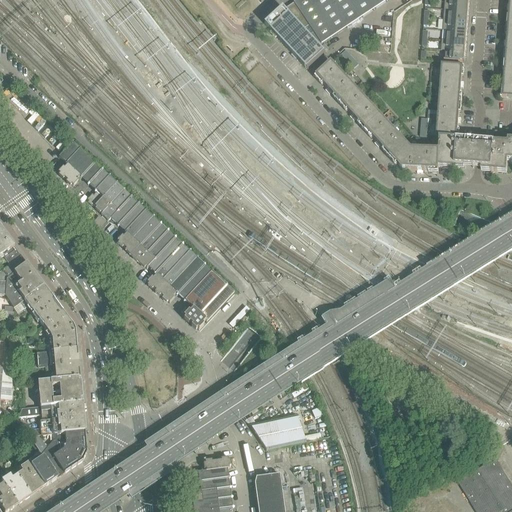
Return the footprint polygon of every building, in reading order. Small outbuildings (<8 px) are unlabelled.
[(300,0),(285,11),(267,27),(308,72),(326,55),(319,48),(336,37),(350,27),(350,26),(360,20),(364,18),(363,17),(373,11),(373,12),(377,10),(376,9),(386,2),(387,3),(390,1),(389,0),(300,0)] [(469,12),(470,2),(445,0),(444,11),(469,12)] [(468,23),(469,12),(444,11),(443,21),(468,23)] [(467,33),(468,23),(443,21),(443,31),(467,33)] [(466,43),(467,33),(443,31),(443,32),(447,32),(446,41),(442,41),(466,43)] [(466,54),(466,43),(442,41),(441,52),(445,52),(466,54)] [(359,66),(346,52),(341,56),(354,70),(359,66)] [(465,64),(466,54),(445,52),(444,62),(465,64)] [(511,63),(504,63),(503,69),(505,69),(504,78),(502,78),(501,84),(504,84),(503,92),(501,92),(501,99),(511,100),(511,63)] [(357,91),(355,89),(332,64),(316,80),(320,85),(322,84),(327,90),(326,92),(330,96),(331,94),(337,101),(336,102),(340,107),(357,91)] [(463,90),(464,85),(464,84),(462,84),(462,75),(464,75),(465,68),(442,66),(441,85),(433,84),(433,89),(440,90),(439,103),(462,104),(462,98),(461,98),(461,89),(463,90)] [(382,118),(369,105),(357,91),(340,107),(345,112),(346,110),(352,117),(350,118),(354,122),(356,121),(362,127),(360,128),(365,133),(382,118)] [(461,125),(461,120),(459,119),(460,111),(461,111),(462,104),(439,103),(432,102),(431,113),(438,113),(438,116),(428,115),(428,120),(438,121),(436,139),(440,139),(456,141),(459,141),(460,134),(458,134),(459,125),(461,125)] [(406,144),(396,134),(399,131),(397,128),(396,129),(394,131),(382,118),(365,133),(370,138),(371,137),(377,143),(375,145),(379,149),(380,148),(386,154),(385,155),(390,160),(406,144)] [(509,137),(509,133),(495,132),(495,140),(500,140),(500,137),(509,137)] [(474,166),(475,142),(459,141),(456,141),(440,139),(439,152),(439,160),(439,169),(456,171),(456,168),(473,169),(474,166)] [(508,164),(509,145),(508,145),(494,144),(481,143),(475,142),(474,166),(473,169),(480,170),(491,170),(490,173),(498,174),(498,171),(507,172),(508,164)] [(102,172),(89,160),(72,144),(66,151),(64,153),(58,159),(65,165),(67,166),(64,170),(62,169),(58,174),(59,176),(58,177),(62,181),(64,180),(67,183),(65,184),(70,188),(71,187),(73,188),(78,183),(76,182),(80,178),(88,186),(102,172)] [(439,169),(439,160),(439,152),(412,151),(406,144),(390,160),(394,165),(395,164),(403,172),(418,172),(417,175),(423,175),(423,173),(432,173),(432,175),(439,175),(439,169)] [(94,208),(116,185),(102,172),(88,186),(96,194),(93,197),(92,196),(87,201),(94,208)] [(110,221),(131,199),(116,185),(94,208),(96,210),(94,211),(99,215),(100,214),(102,215),(102,218),(107,222),(109,222),(110,221)] [(124,250),(153,220),(131,199),(110,221),(116,227),(117,226),(126,235),(123,239),(122,238),(117,243),(118,244),(117,246),(121,250),(123,248),(124,250)] [(146,271),(148,269),(175,240),(153,220),(124,250),(126,251),(124,253),(143,270),(145,269),(146,271)] [(21,258),(0,231),(0,230),(0,259),(2,258),(9,267),(21,258)] [(162,298),(197,261),(175,240),(148,269),(156,276),(153,280),(151,279),(146,284),(148,286),(147,287),(151,291),(152,290),(155,293),(154,294),(158,298),(160,297),(162,298)] [(8,280),(26,266),(21,258),(9,267),(2,272),(8,280)] [(227,301),(233,295),(197,261),(162,298),(163,299),(161,301),(166,305),(167,304),(169,305),(174,300),(172,299),(176,295),(193,310),(189,314),(188,313),(183,318),(185,320),(183,321),(188,325),(189,324),(192,327),(191,328),(195,332),(196,331),(198,332),(203,327),(202,326),(205,323),(206,324),(212,318),(211,317),(213,315),(214,315),(219,310),(218,310),(220,308),(221,308),(225,303),(225,302),(227,300),(227,301)] [(43,288),(34,276),(26,266),(8,280),(2,272),(0,273),(0,296),(5,297),(12,309),(4,308),(4,314),(5,313),(4,321),(13,321),(14,315),(13,314),(13,310),(24,303),(43,288)] [(62,314),(53,302),(43,288),(24,303),(13,310),(17,316),(21,314),(24,311),(27,308),(42,328),(62,314)] [(17,322),(25,317),(23,313),(15,319),(17,322)] [(73,328),(62,314),(42,328),(50,338),(52,343),(53,354),(77,352),(75,334),(73,328)] [(29,356),(28,349),(19,349),(19,357),(29,356)] [(79,381),(77,352),(53,354),(36,355),(36,359),(37,359),(37,360),(36,360),(37,366),(38,371),(50,370),(51,376),(45,377),(46,384),(79,381)] [(0,392),(1,393),(1,383),(19,384),(19,378),(18,372),(5,371),(5,377),(2,377),(3,361),(0,360),(0,392)] [(81,406),(79,381),(46,384),(37,385),(40,410),(81,406)] [(0,418),(0,401),(1,393),(0,392),(0,425),(14,426),(17,420),(0,418)] [(84,434),(81,406),(40,410),(21,412),(18,420),(40,418),(41,423),(39,423),(39,431),(31,432),(29,434),(30,439),(49,437),(84,434)] [(305,444),(300,417),(249,428),(266,453),(305,444)] [(82,463),(86,456),(84,434),(49,437),(50,443),(53,442),(42,456),(41,457),(44,460),(57,480),(77,467),(82,463)] [(498,446),(495,442),(489,446),(491,450),(498,446)] [(193,451),(189,444),(182,448),(186,455),(193,451)] [(57,480),(44,460),(41,457),(36,460),(20,472),(22,475),(16,479),(30,498),(57,480)] [(27,465),(23,459),(17,463),(21,469),(27,465)] [(228,481),(226,470),(229,470),(228,468),(230,468),(230,462),(228,462),(227,460),(220,461),(220,462),(212,463),(211,462),(204,463),(205,465),(203,465),(203,471),(205,471),(206,473),(197,474),(198,483),(199,482),(199,485),(200,492),(201,494),(229,490),(229,489),(229,488),(228,481)] [(511,511),(511,489),(495,462),(459,485),(475,511),(511,511)] [(281,494),(279,477),(255,480),(254,486),(255,498),(281,494)] [(9,511),(30,498),(16,479),(12,482),(10,478),(1,484),(3,487),(0,488),(0,509),(1,511),(9,511)] [(128,485),(123,479),(117,483),(121,490),(128,485)] [(230,498),(231,498),(230,491),(229,491),(229,490),(201,494),(201,495),(196,496),(195,494),(188,495),(190,506),(192,505),(192,506),(192,511),(215,511),(232,510),(230,498)] [(278,511),(284,511),(281,494),(255,498),(257,511),(278,511)]
